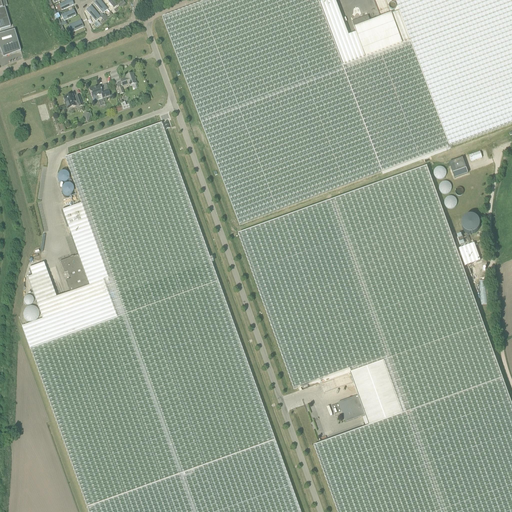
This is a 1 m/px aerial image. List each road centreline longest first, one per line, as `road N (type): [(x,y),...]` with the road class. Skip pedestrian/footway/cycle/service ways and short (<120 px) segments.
road 1 (unclassified): [(320,511),(157,54)]
road 2 (track): [(511,385),(489,222),(500,150),(511,142)]
road 3 (unclassified): [(157,54),(22,100)]
